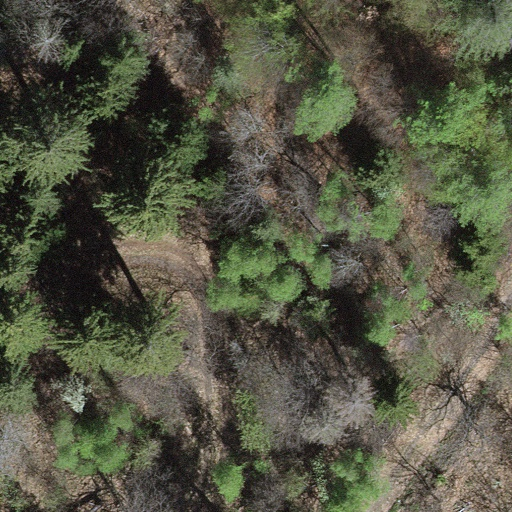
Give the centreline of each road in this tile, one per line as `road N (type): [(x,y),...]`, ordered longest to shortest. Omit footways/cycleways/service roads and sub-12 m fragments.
road 1 (track): [(0,310),(79,426),(121,511)]
road 2 (track): [(426,423),(511,302)]
